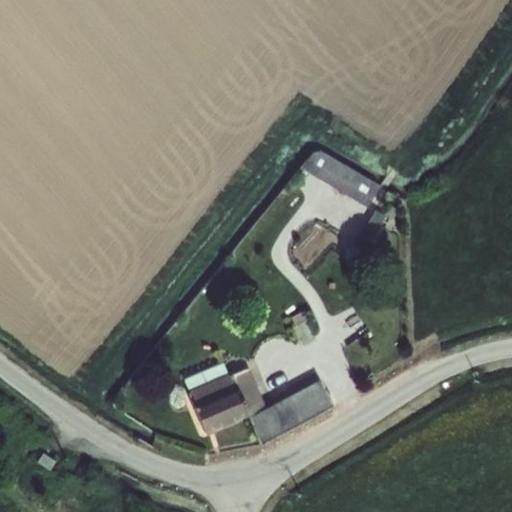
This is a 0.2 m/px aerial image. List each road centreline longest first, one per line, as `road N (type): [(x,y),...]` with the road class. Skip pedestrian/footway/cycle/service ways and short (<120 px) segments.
road 1 (residential): [(240,476),(288,460),(449,365),(511,347)]
road 2 (residential): [(0,366),(134,457),(197,477),(240,476)]
